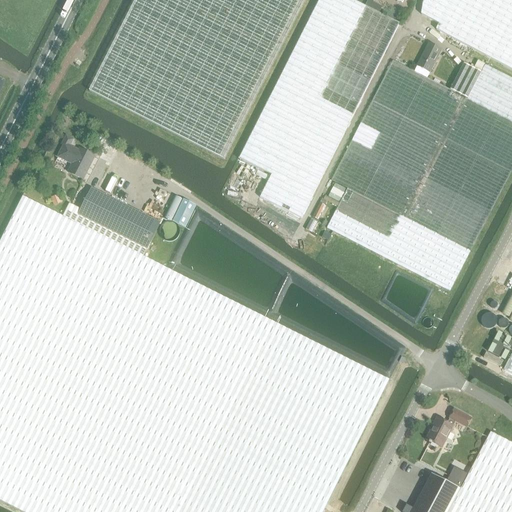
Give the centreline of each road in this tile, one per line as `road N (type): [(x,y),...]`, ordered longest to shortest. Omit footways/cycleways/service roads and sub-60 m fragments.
road 1 (tertiary): [(0,150),(75,0)]
road 2 (unclassified): [(357,511),(437,367)]
road 3 (unclassified): [(437,367),(511,220)]
